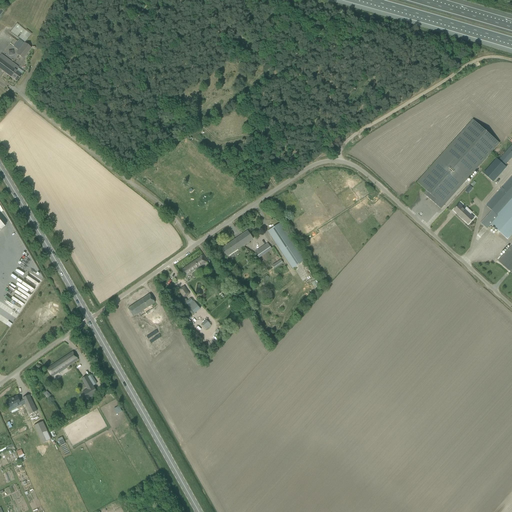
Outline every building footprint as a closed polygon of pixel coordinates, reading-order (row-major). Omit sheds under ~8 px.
[(17,24),(11,31),(25,42),(31,34),(28,32),(26,34),(25,33),(23,35),(21,33),(21,32),(22,33),(25,30),(17,24)] [(23,59),(31,48),(25,43),(16,54),(23,59)] [(18,67),(14,64),(1,55),(0,56),(0,69),(16,81),(21,75),(16,70),(18,67)] [(428,193),(425,196),(441,209),(499,143),(496,141),(497,140),(494,137),(493,138),(473,120),(417,183),(428,193)] [(505,165),(511,157),(511,145),(499,160),(505,165)] [(496,159),(483,174),(493,182),(506,167),(496,159)] [(485,220),(481,224),(487,229),(490,225),(507,239),(511,233),(511,175),(489,202),(485,205),(488,208),(492,211),(490,214),(485,220)] [(468,224),(471,220),(473,218),(459,205),(457,207),(453,210),(468,224)] [(292,268),(305,260),(280,223),(268,231),(292,268)] [(227,256),(253,239),(248,231),(221,249),(224,253),(227,256)] [(260,258),(273,249),(268,242),(255,251),(260,258)] [(511,274),(511,245),(498,261),(511,274)] [(182,269),(185,274),(186,276),(208,262),(203,255),(182,269)] [(282,259),(273,265),(275,268),(284,263),(282,259)] [(184,286),(179,290),(184,298),(189,294),(184,286)] [(155,302),(150,294),(128,308),(134,317),(155,302)] [(191,299),(186,303),(188,306),(193,312),(199,308),(194,301),(193,302),(191,299)] [(152,326),(161,321),(157,313),(148,318),(152,326)] [(47,369),(50,373),(52,377),(69,366),(69,365),(71,363),(72,364),(74,363),(78,360),(73,352),(47,369)] [(86,399),(98,393),(94,386),(93,387),(87,375),(81,378),(87,390),(82,392),(86,399)] [(20,401),(17,396),(11,399),(7,401),(9,407),(12,405),(14,410),(26,405),(30,414),(36,411),(31,400),(29,395),(23,398),(23,399),(20,401)] [(42,422),(34,426),(42,444),(51,440),(42,422)]
